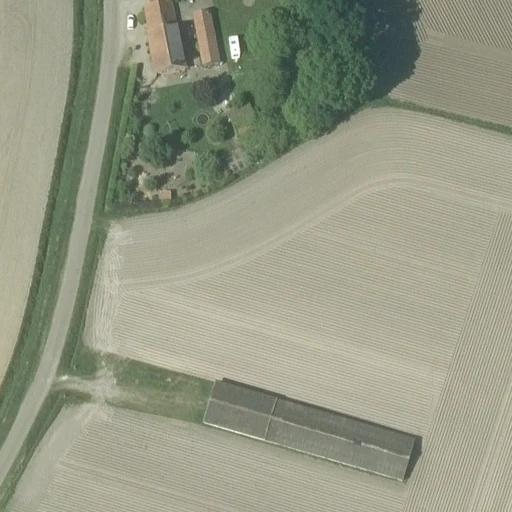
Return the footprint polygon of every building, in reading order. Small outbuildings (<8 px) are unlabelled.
[(175,30),(170,5),(144,10),(149,35),(147,35),(155,76),(185,70),(178,30),(175,30)] [(210,14),(192,17),(201,69),(220,66),(210,14)] [(260,129),(248,105),(226,116),(237,139),(260,129)] [(170,192),(159,193),(159,203),(170,202),(170,192)] [(401,484),(413,444),(214,386),(202,426),(401,484)]
